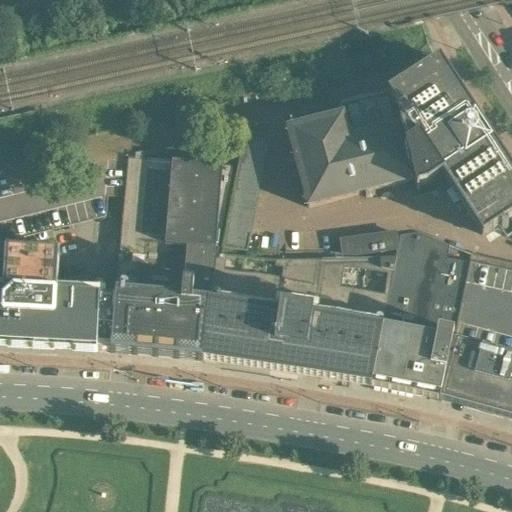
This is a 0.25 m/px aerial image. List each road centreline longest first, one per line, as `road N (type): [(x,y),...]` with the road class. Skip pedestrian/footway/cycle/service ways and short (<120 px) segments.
road 1 (primary): [(511,481),(400,452),(183,414),(0,398)]
road 2 (primary): [(441,0),(511,108)]
